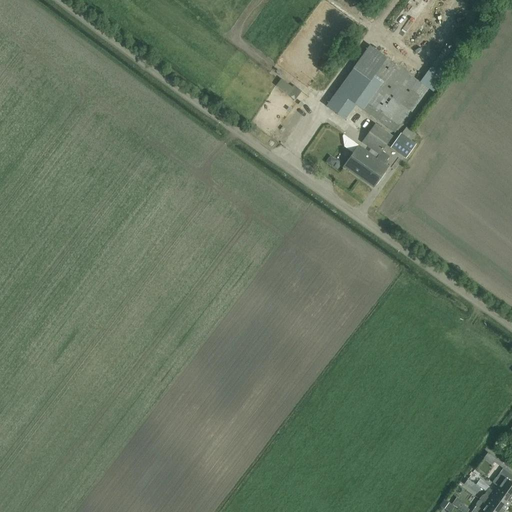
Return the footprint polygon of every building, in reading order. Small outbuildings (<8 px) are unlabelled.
[(432,0),(416,0),(415,2),(425,9),(432,0)] [(410,4),(404,13),(416,20),(421,11),(410,4)] [(428,88),(369,46),(325,106),(344,120),(356,105),(394,132),(410,111),(411,112),(428,88)] [(279,86),(297,100),(303,93),(284,79),(279,86)] [(391,136),(375,124),(362,143),(378,154),(379,155),(376,159),(358,146),(343,167),(373,188),(388,167),(383,163),(388,157),(380,151),(391,136)] [(415,134),(406,127),(391,148),(405,159),(416,145),(410,141),(415,134)] [(496,477),(492,483),(498,487),(511,496),(511,483),(510,482),(511,478),(511,475),(502,469),(496,477)] [(487,487),(479,480),(476,484),(485,490),(487,487)] [(507,507),(511,499),(511,496),(498,487),(494,492),(488,488),(486,492),(507,507)] [(481,501),(496,511),(503,511),(507,507),(486,492),(480,500),(481,501)] [(461,507),(464,501),(459,498),(456,503),(461,507)] [(496,511),(481,501),(478,501),(476,504),(476,506),(471,511),(496,511)]
